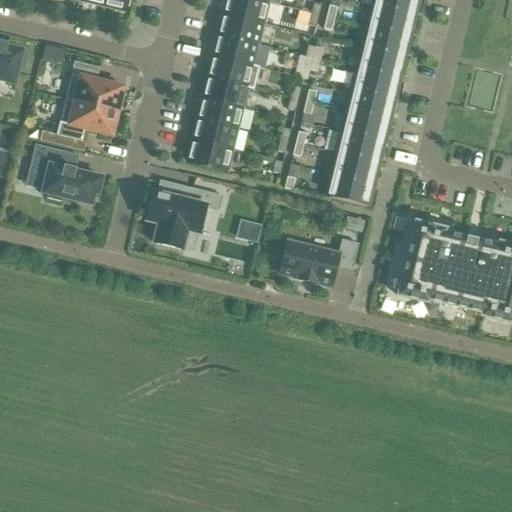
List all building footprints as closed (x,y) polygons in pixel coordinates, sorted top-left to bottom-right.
[(127,0),(104,0),(103,7),(125,12),(127,0)] [(227,0),(224,16),(262,25),(267,5),(248,0),(227,0)] [(417,0),(376,0),(374,9),(413,18),(417,0)] [(310,15),(318,17),(321,5),(313,3),(310,15)] [(337,9),(329,7),(326,19),(334,21),(337,9)] [(369,29),(408,39),(413,18),(374,9),(369,29)] [(318,17),(310,15),(308,27),(315,29),(318,17)] [(262,25),(224,16),(219,37),(257,46),(262,25)] [(334,21),(326,19),(323,30),(331,32),(334,21)] [(408,39),(369,29),(364,50),(403,60),(408,39)] [(214,58),(252,67),(257,46),(219,37),(214,58)] [(0,81),(14,85),(18,68),(23,69),(26,53),(6,49),(7,46),(0,44),(0,81)] [(304,58),(312,60),(315,48),(307,46),(304,58)] [(312,60),(320,62),(323,50),(315,48),(312,60)] [(403,60),(364,50),(359,71),(398,81),(403,60)] [(208,79),(247,88),(255,90),(260,70),(214,58),(208,79)] [(312,60),(304,58),(301,70),(309,72),(312,60)] [(320,62),(312,60),(309,72),(317,74),(320,62)] [(74,63),(65,100),(117,113),(123,89),(96,82),(99,70),(74,63)] [(353,92),(393,102),(398,81),(359,71),(353,92)] [(203,100),(241,109),(247,88),(208,79),(203,100)] [(290,99),(298,101),(300,89),(293,87),(290,99)] [(313,105),(316,93),(308,91),(306,103),(313,105)] [(393,102),(353,92),(348,113),(387,123),(393,102)] [(298,101),(290,99),(287,111),(295,113),(298,101)] [(65,100),(56,137),(81,143),(84,130),(112,137),(117,113),(65,100)] [(241,109),(203,100),(198,121),(236,130),(241,109)] [(310,117),(313,105),(306,103),(303,115),(310,117)] [(387,123),(348,113),(343,134),(382,144),(387,123)] [(193,142),(231,151),(236,130),(198,121),(193,142)] [(280,141),(287,143),(290,131),(282,129),(280,141)] [(42,134),(40,143),(50,146),(52,136),(42,134)] [(338,155),(377,165),(382,144),(343,134),(338,155)] [(303,147),(306,136),(298,135),(295,145),(303,147)] [(287,143),(280,141),(277,153),(284,155),(287,143)] [(231,151),(193,142),(187,164),(226,173),(231,151)] [(303,147),(295,145),(292,157),(300,159),(303,147)] [(78,157),(35,147),(29,173),(46,178),(42,194),(47,195),(46,200),(61,204),(63,199),(91,206),(94,194),(97,195),(101,180),(74,173),(78,157)] [(0,176),(7,178),(12,154),(0,151),(0,176)] [(377,165),(338,155),(333,176),(372,186),(377,165)] [(271,174),(279,176),(282,164),(274,162),(271,174)] [(372,186),(333,176),(327,199),(366,208),(372,186)] [(295,182),(287,180),(285,192),(292,194),(295,182)] [(219,211),(222,198),(181,188),(178,200),(161,195),(159,203),(151,201),(146,223),(158,226),(153,244),(183,252),(187,233),(199,236),(206,208),(219,211)] [(347,220),(345,231),(362,235),(364,224),(347,220)] [(445,231),(416,224),(398,296),(427,303),(428,300),(483,314),(482,317),(511,324),(511,317),(511,247),(500,244),(499,247),(444,234),(445,231)] [(287,243),(279,275),(298,280),(298,281),(316,285),(316,284),(332,288),(337,267),(351,271),(357,246),(342,242),(338,256),(287,243)]
